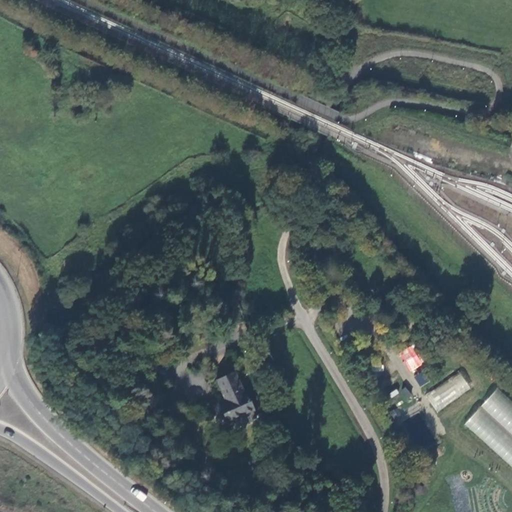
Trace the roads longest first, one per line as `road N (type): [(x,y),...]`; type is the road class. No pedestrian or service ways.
road 1 (residential): [(301,316),(378,448),(384,511)]
road 2 (trunk): [(156,511),(64,438),(9,368)]
road 3 (trunk): [(0,427),(123,511)]
